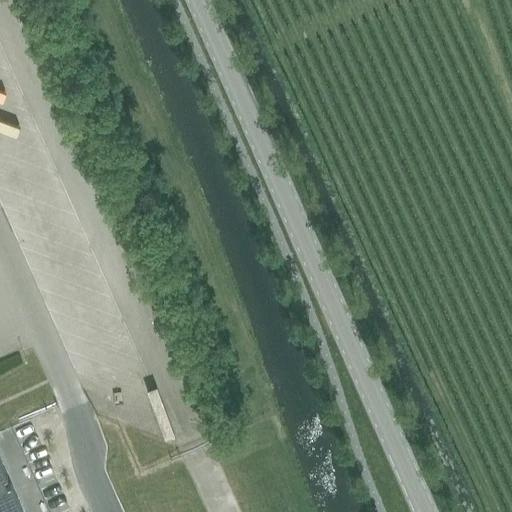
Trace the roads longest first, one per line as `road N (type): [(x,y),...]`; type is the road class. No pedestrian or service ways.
road 1 (tertiary): [(425,511),(197,0)]
road 2 (unclassified): [(0,12),(225,511)]
road 3 (unclassified): [(100,511),(85,480),(80,419),(0,236)]
